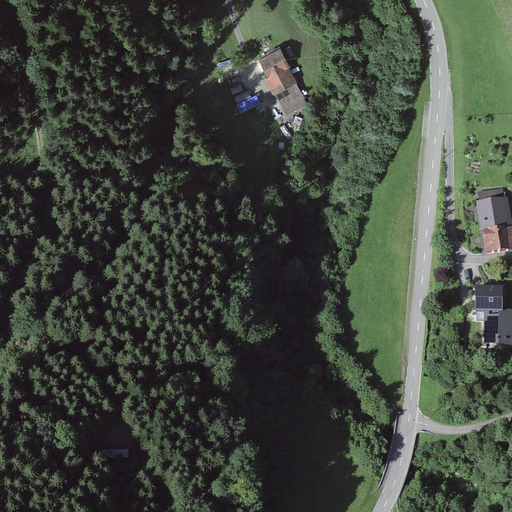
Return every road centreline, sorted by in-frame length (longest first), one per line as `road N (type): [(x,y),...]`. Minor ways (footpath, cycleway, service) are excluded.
road 1 (track): [(0,12),(31,98),(48,206),(8,303),(7,327),(22,344),(61,353),(94,377),(163,501)]
road 2 (tertiary): [(409,420),(439,94),(434,27),(423,0)]
